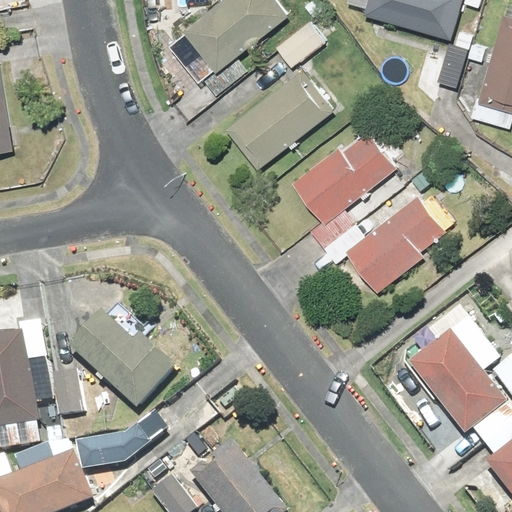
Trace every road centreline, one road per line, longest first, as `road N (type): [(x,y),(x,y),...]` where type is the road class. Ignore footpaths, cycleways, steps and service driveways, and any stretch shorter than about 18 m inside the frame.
road 1 (residential): [(413,511),(173,207)]
road 2 (unknown): [(315,387),(511,234)]
road 3 (residential): [(173,207),(129,140),(96,0)]
road 4 (residential): [(0,236),(173,207)]
